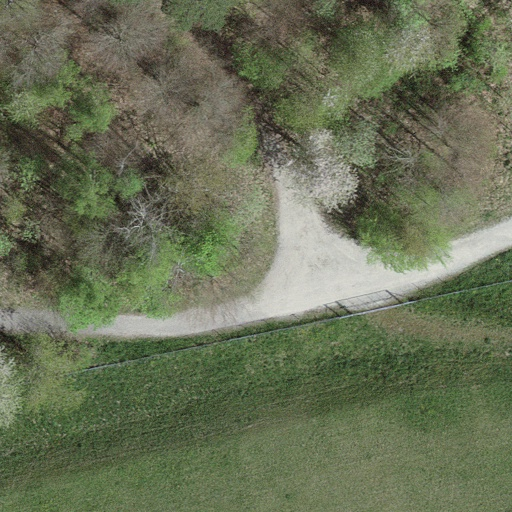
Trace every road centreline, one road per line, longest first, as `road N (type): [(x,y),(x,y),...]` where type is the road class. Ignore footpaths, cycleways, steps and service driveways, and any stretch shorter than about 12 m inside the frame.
road 1 (track): [(0,313),(180,319),(341,283)]
road 2 (track): [(186,0),(341,283)]
road 3 (track): [(511,232),(341,283)]
